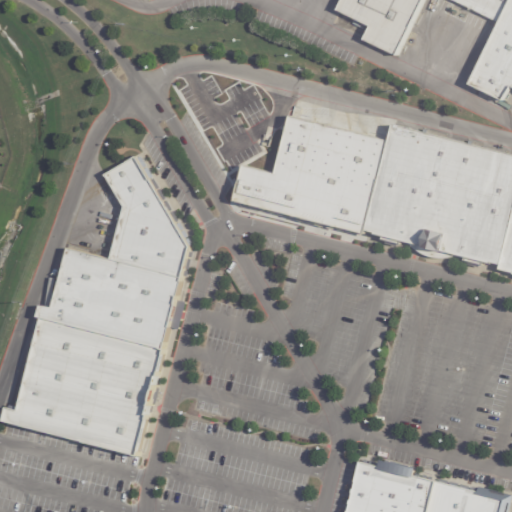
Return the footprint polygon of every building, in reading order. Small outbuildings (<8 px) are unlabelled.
[(511,104),(477,87),(507,27),(452,0),(431,0),(402,59),(370,43),(377,30),(344,13),(350,0),(511,0),(511,104)] [(511,269),(364,235),(392,129),(511,156),(511,269)] [(53,309),(67,250),(112,261),(124,210),(104,175),(137,156),(190,248),(164,351),(43,321),(39,319),(42,306),(53,309)] [(43,321),(21,410),(10,407),(6,422),(138,455),(164,351),(43,321)] [(345,511),(359,461),(503,499),(499,511),(345,511)]
